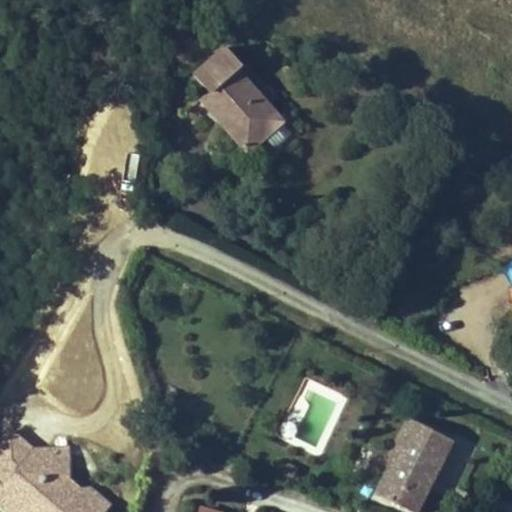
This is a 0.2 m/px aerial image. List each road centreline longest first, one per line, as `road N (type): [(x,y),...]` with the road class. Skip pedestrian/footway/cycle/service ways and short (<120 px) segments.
road 1 (residential): [(511,401),(136,217)]
road 2 (unknown): [(153,226),(117,270),(99,321),(122,381),(112,422),(73,422),(29,403)]
road 3 (residential): [(155,508),(173,482),(208,479),(312,511)]
